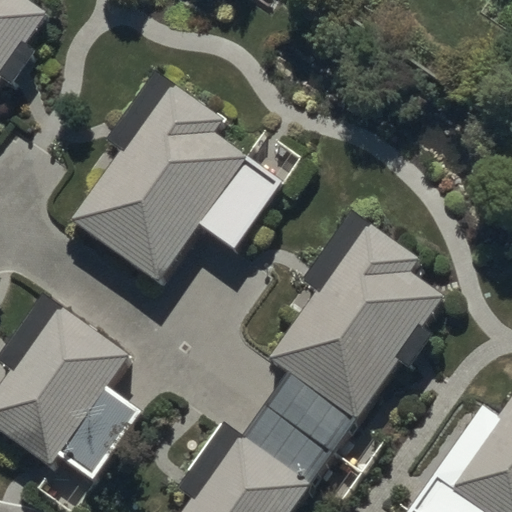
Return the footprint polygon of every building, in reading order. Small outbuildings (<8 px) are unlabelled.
[(0,0),(0,91),(10,78),(19,85),(44,51),(35,44),(57,14),(36,0),(0,0)] [(233,118),(163,68),(113,139),(130,150),(78,224),(164,285),(205,227),(242,253),(307,159),(268,132),(254,152),(224,131),(233,118)] [(296,511),(315,486),(343,505),(391,436),(363,417),(404,359),(416,368),(439,334),(427,326),(450,293),(420,273),(429,259),(360,210),(311,280),(325,290),(278,357),(294,368),(248,434),(230,421),(184,487),(200,497),(190,511),(296,511)] [(0,397),(0,426),(56,466),(42,485),(76,511),(150,407),(117,383),(138,353),(50,292),(3,358),(20,370),(0,397)] [(511,511),(511,409),(459,486),(497,511),(511,511)]
